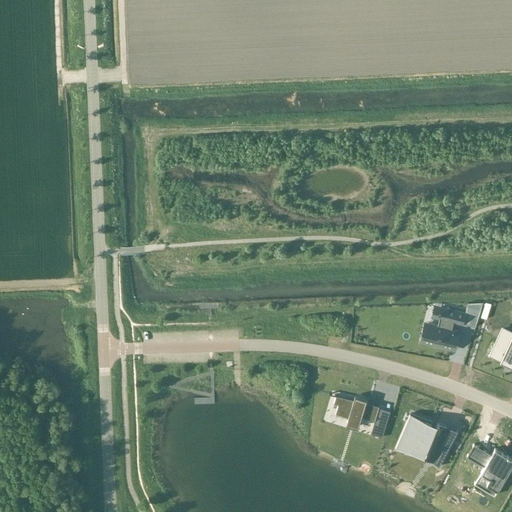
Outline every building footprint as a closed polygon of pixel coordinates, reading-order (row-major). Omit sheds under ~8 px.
[(428,323),(423,342),(451,349),(456,330),(452,329),(454,321),(462,323),(465,313),(440,307),(441,307),(440,311),(439,311),(439,313),(438,316),(438,317),(438,318),(439,318),(437,326),(428,323)] [(511,333),(503,329),(497,343),(499,343),(492,357),(500,361),(501,359),(511,364),(511,333)] [(336,396),(334,403),(338,404),(335,414),(348,418),(347,423),(359,426),(361,416),(375,420),(379,406),(366,402),(367,399),(355,396),(354,399),(335,394),(335,396),(336,396)] [(438,465),(439,466),(451,442),(440,437),(444,426),(446,427),(447,426),(437,422),(436,425),(431,423),(410,412),(395,449),(410,452),(414,443),(427,448),(426,451),(442,458),(438,465)] [(484,450),(477,462),(484,466),(481,472),(490,477),(487,484),(497,490),(511,464),(511,458),(495,448),(491,454),(484,450)]
